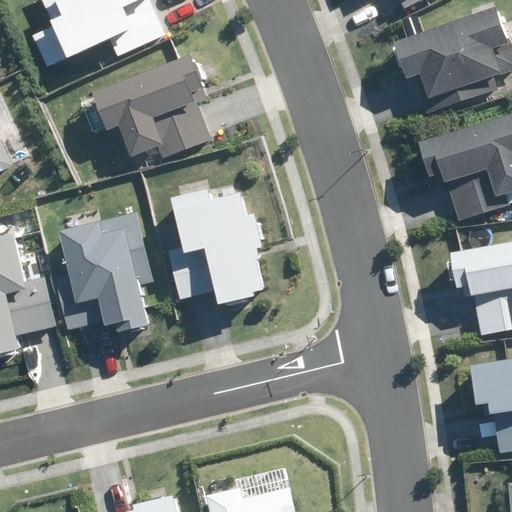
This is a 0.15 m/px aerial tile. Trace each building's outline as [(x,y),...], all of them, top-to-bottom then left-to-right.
[(47,0),(57,20),(36,30),(51,63),(74,52),(75,56),(116,37),(123,52),(170,30),(156,0),(47,0)] [(511,28),(503,3),(400,37),(413,75),(418,73),(431,110),(502,86),(498,73),(511,68),(511,28)] [(209,85),(196,51),(98,87),(113,127),(126,122),(137,152),(162,143),(166,154),(215,136),(198,89),(209,85)] [(511,108),(423,135),(434,172),(448,168),(462,214),(511,199),(509,191),(511,190),(511,108)] [(0,169),(19,162),(0,119),(0,169)] [(216,184),(178,193),(190,240),(172,245),(184,294),(222,285),(226,300),(261,291),(261,287),(270,285),(263,256),(267,255),(264,244),(269,243),(261,208),(253,210),(248,187),(219,194),(216,184)] [(140,209),(68,226),(77,267),(58,271),(71,326),(111,317),(112,322),(122,320),(124,328),(156,321),(146,280),(157,278),(140,209)] [(21,227),(0,231),(0,349),(25,344),(21,329),(60,320),(49,272),(32,276),(21,227)] [(511,236),(455,247),(462,286),(468,284),(469,292),(478,291),(485,332),(511,326),(511,236)] [(511,355),(478,361),(485,406),(480,407),(485,433),(500,431),(503,450),(511,448),(511,355)] [(295,511),(290,489),(243,499),(241,488),(205,496),(209,511),(295,511)] [(175,511),(171,496),(134,505),(136,511),(130,511),(175,511)]
